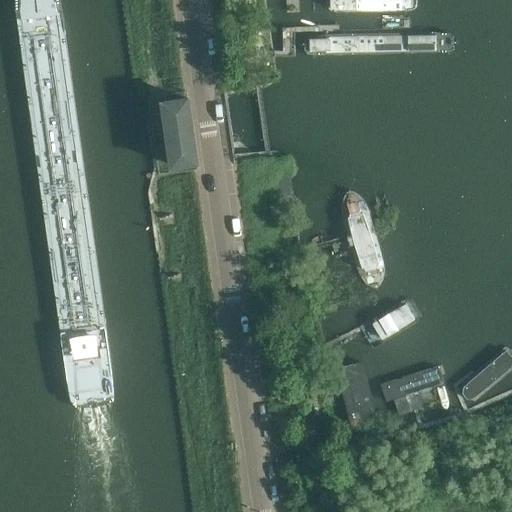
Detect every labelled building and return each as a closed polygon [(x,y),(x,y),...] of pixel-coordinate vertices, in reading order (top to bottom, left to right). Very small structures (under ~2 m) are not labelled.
[(418,0),(327,0),(327,12),(419,10),(418,0)] [(457,33),(303,36),(304,57),(458,54),(457,33)] [(197,163),(188,99),(184,99),(164,102),(174,166),(194,163),(197,163)] [(343,207),(344,209),(359,270),(360,273),(361,275),(363,277),(364,279),(366,281),(368,283),(370,285),(373,286),(375,287),(377,288),(379,285),(381,283),(382,281),(384,278),(385,275),(385,272),(386,270),(386,267),(386,264),(386,261),(370,201),(369,199),(367,197),(365,195),(363,193),(361,191),(359,189),(357,188),(354,187),(352,186),(350,187),(348,189),(347,191),(346,193),(345,195),(344,197),(343,200),(343,202),(343,204),(343,207)] [(366,331),(375,349),(425,324),(416,306),(366,331)] [(465,388),(466,390),(466,391),(468,393),(469,395),(472,397),(473,397),(476,397),(478,396),(511,368),(511,350),(510,351),(508,351),(506,352),(504,354),(467,383),(466,385),(465,387),(465,388)] [(361,361),(336,367),(351,429),(377,423),(361,361)] [(394,398),(399,415),(442,403),(436,384),(430,386),(425,369),(395,378),(400,396),(394,398)]
